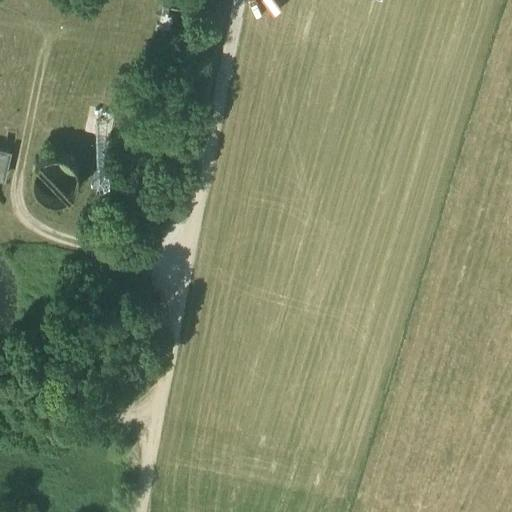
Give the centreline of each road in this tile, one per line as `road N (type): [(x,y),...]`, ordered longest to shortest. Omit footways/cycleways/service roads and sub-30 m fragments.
road 1 (track): [(178,320),(142,511)]
road 2 (track): [(0,404),(155,428)]
